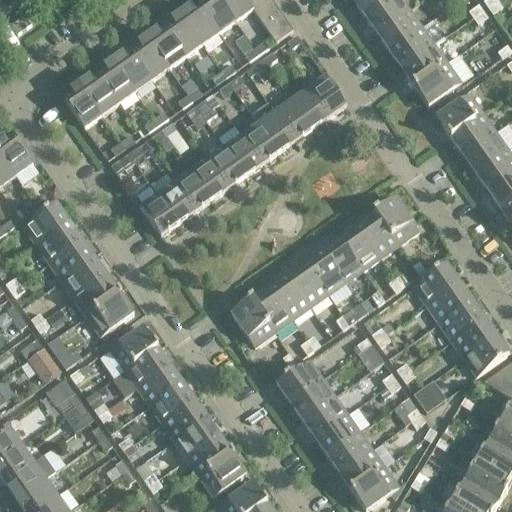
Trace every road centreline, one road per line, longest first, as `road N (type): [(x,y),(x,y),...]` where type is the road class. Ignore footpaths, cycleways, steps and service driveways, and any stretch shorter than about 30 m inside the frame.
road 1 (residential): [(294,511),(9,93)]
road 2 (residential): [(511,324),(286,0)]
road 3 (residential): [(9,93),(152,0)]
